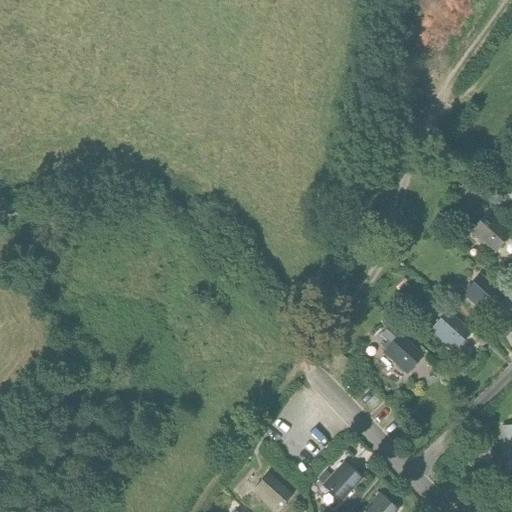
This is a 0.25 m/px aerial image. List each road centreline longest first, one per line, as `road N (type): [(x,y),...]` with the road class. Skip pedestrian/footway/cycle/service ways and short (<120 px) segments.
road 1 (track): [(328,335),(379,260),(408,163),(449,77),(505,0)]
road 2 (residential): [(414,477),(312,367)]
road 3 (residential): [(414,477),(511,373)]
